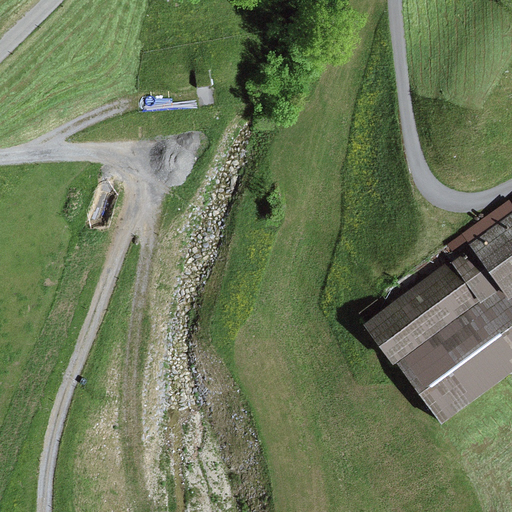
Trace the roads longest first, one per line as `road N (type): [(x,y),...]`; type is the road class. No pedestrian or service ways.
road 1 (track): [(44,511),(53,432),(145,192),(144,171),(102,151),(0,163)]
road 2 (track): [(145,192),(131,351),(136,487)]
road 3 (track): [(396,0),(418,167),(435,194),(454,205),(511,186)]
road 4 (track): [(39,157),(50,138),(86,119),(132,103),(173,101)]
